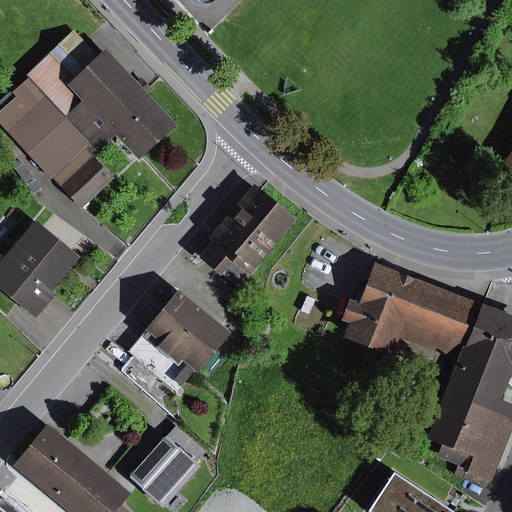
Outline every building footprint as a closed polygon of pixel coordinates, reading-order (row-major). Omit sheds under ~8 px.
[(93,54),(71,31),(24,75),(26,78),(10,93),(9,91),(0,99),(0,125),(78,209),(111,179),(91,156),(111,137),(134,162),(173,125),(100,47),(93,54)] [(511,182),(511,141),(494,172),(511,182)] [(211,239),(194,259),(214,277),(226,263),(243,277),(292,220),(248,183),(205,234),(211,239)] [(75,257),(30,220),(0,256),(0,294),(30,320),(51,294),(47,291),(75,257)] [(453,357),(473,305),(369,262),(353,301),(345,297),(335,322),(349,328),(346,335),(382,350),(390,332),(453,357)] [(225,333),(174,291),(124,352),(175,393),(225,333)] [(314,300),(305,296),(299,312),(308,315),(314,300)] [(511,355),(511,319),(473,305),(453,357),(421,440),(436,446),(432,457),(455,466),(451,474),(485,487),(511,416),(511,407),(495,401),(511,355)] [(271,325),(263,321),(257,333),(265,337),(271,325)] [(126,493),(42,425),(8,467),(62,511),(125,511),(116,505),(126,493)] [(203,452),(173,425),(125,479),(159,510),(197,468),(192,464),(203,452)] [(406,467),(396,461),(390,469),(400,476),(406,467)] [(453,487),(428,471),(417,486),(443,503),(453,487)] [(450,511),(388,473),(363,511),(450,511)] [(0,511),(24,511),(0,492),(0,491),(0,511)]
